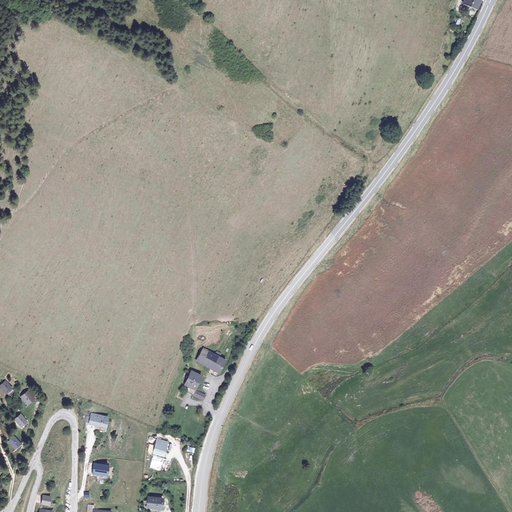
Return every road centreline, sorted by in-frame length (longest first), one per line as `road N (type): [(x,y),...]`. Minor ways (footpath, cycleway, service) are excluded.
road 1 (secondary): [(491,0),(393,161),(263,328),(222,416),(199,511)]
road 2 (residential): [(72,511),(70,415),(51,424),(33,464)]
